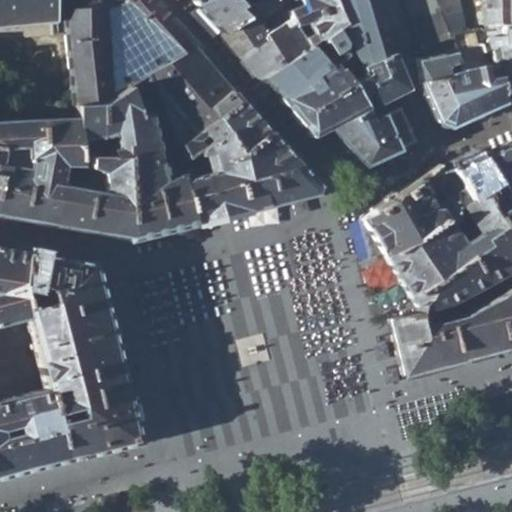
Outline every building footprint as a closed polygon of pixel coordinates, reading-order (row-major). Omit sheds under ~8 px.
[(0,0),(0,24),(54,20),(53,9),(61,8),(60,0),(0,0)] [(154,0),(119,0),(116,2),(117,3),(133,22),(155,49),(115,69),(118,86),(118,87),(194,51),(198,48),(198,47),(161,6),(154,0)] [(202,0),(193,3),(219,33),(245,18),(239,8),(245,5),(243,0),(202,0)] [(293,0),(286,4),(289,19),(265,33),(267,37),(238,55),(255,76),(338,26),(331,0),(268,0),(271,7),(279,0),(293,0)] [(331,0),(338,26),(344,49),(346,53),(352,62),(355,67),(377,59),(376,57),(370,28),(365,0),(331,0)] [(414,59),(417,82),(455,68),(442,33),(430,0),(402,0),(424,57),(414,59)] [(457,0),(430,0),(442,33),(464,29),(457,0)] [(511,0),(482,0),(483,27),(511,23),(511,0)] [(117,3),(104,7),(105,31),(107,92),(118,86),(115,69),(155,49),(133,22),(117,3)] [(63,33),(70,106),(83,105),(107,93),(107,92),(105,31),(104,7),(104,5),(61,8),(62,20),(63,33)] [(54,20),(62,20),(61,8),(53,9),(54,20)] [(219,33),(238,55),(267,37),(265,33),(253,14),(245,18),(219,33)] [(511,46),(511,23),(483,27),(475,28),(479,50),(490,49),(511,46)] [(255,76),(271,95),(344,49),(338,26),(255,76)] [(499,101),(499,99),(495,76),(484,78),(479,50),(475,28),(464,29),(442,33),(455,68),(417,82),(433,121),(445,126),(499,101)] [(511,46),(490,49),(495,76),(499,99),(511,96),(511,46)] [(271,95),(274,98),(346,53),(344,49),(271,95)] [(108,137),(149,129),(168,125),(177,143),(188,136),(195,132),(212,122),(204,111),(229,92),(194,51),(118,87),(118,86),(107,92),(107,93),(83,105),(70,106),(71,118),(73,140),(108,137)] [(308,137),(365,108),(357,96),(369,89),(360,74),(349,80),(339,70),(352,62),(346,53),(274,98),(308,137)] [(386,55),(376,57),(377,59),(355,67),(360,74),(369,89),(377,102),(403,89),(390,64),(386,55)] [(365,108),(377,102),(369,89),(357,96),(365,108)] [(266,134),(229,92),(204,111),(212,122),(195,132),(188,136),(177,143),(184,157),(196,151),(224,136),(236,151),(266,134)] [(403,105),(397,108),(411,141),(426,134),(414,109),(403,105)] [(361,163),(411,141),(397,108),(335,135),(361,163)] [(71,118),(0,121),(0,215),(125,237),(119,158),(105,159),(84,161),(85,170),(96,178),(96,192),(55,184),(57,169),(74,169),(74,162),(73,140),(71,118)] [(110,150),(105,150),(105,159),(119,158),(125,237),(125,239),(138,236),(168,229),(192,223),(179,178),(178,173),(159,176),(149,129),(108,137),(110,150)] [(313,186),(266,134),(236,151),(224,136),(196,151),(198,154),(206,153),(211,170),(179,178),(192,223),(193,226),(213,221),(220,219),(230,217),(241,214),(245,213),(244,210),(306,194),(310,193),(313,186)] [(511,139),(477,155),(494,180),(511,169),(511,139)] [(477,155),(446,169),(467,198),(479,190),(494,180),(477,155)] [(436,163),(384,196),(368,207),(370,210),(358,218),(368,258),(380,255),(381,256),(445,218),(442,214),(467,198),(446,169),(441,172),(436,163)] [(489,206),(511,191),(511,169),(494,180),(479,190),(489,206)] [(467,198),(442,214),(445,218),(381,256),(415,309),(418,314),(479,284),(511,265),(511,245),(492,212),(489,206),(479,190),(467,198)] [(511,199),(492,212),(511,245),(511,199)] [(245,291),(286,282),(276,242),(236,252),(245,291)] [(0,323),(25,318),(25,317),(17,287),(19,286),(16,275),(18,276),(24,251),(0,246),(0,323)] [(89,265),(24,251),(18,276),(31,278),(32,283),(19,286),(17,287),(25,317),(25,318),(42,388),(49,415),(71,410),(74,421),(52,426),(60,459),(77,454),(77,456),(133,442),(89,265)] [(454,358),(511,343),(511,284),(458,317),(421,326),(419,319),(418,314),(385,323),(386,328),(388,334),(394,357),(398,369),(398,375),(404,373),(454,360),(454,358)] [(385,323),(418,314),(415,309),(384,318),(385,323)] [(0,474),(60,459),(52,426),(49,415),(42,388),(0,399),(0,474)]
